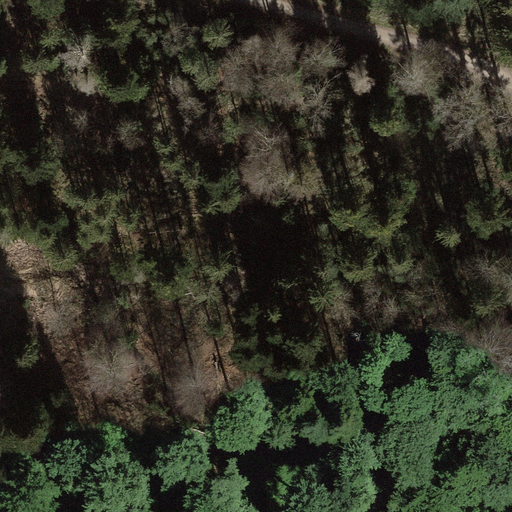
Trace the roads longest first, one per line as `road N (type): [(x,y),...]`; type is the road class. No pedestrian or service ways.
road 1 (track): [(511,89),(260,0)]
road 2 (track): [(371,511),(429,470),(511,431)]
